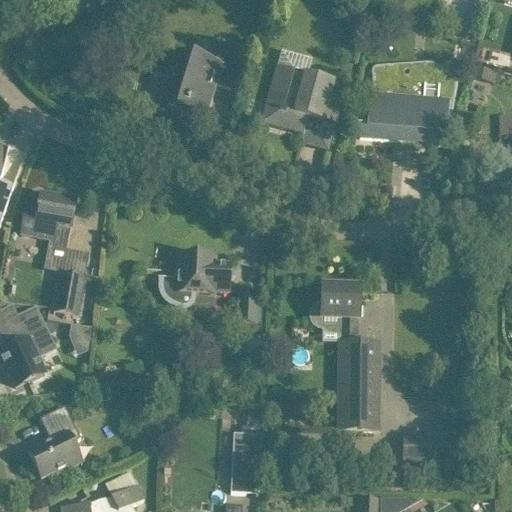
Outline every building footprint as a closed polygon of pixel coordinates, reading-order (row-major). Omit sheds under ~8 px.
[(232,93),(238,74),(244,55),(220,47),(215,66),(176,53),(169,76),(170,76),(171,73),(177,75),(166,110),(205,122),(201,133),(202,134),(216,88),(232,93)] [(336,129),(342,104),(330,100),(334,85),(277,69),(262,126),(284,132),(286,124),(305,129),(307,121),(336,129)] [(476,81),(493,85),(495,74),(478,70),(476,81)] [(433,147),(435,116),(441,117),(444,85),(378,79),(376,104),(361,103),(358,141),(433,147)] [(511,118),(498,119),(499,138),(510,138),(511,167),(511,118)] [(0,227),(13,190),(0,186),(3,174),(0,173),(0,227)] [(25,214),(21,238),(49,243),(54,244),(52,251),(65,254),(66,254),(70,234),(72,226),(76,206),(40,200),(37,216),(25,214)] [(161,281),(160,290),(161,296),(166,303),(172,308),(181,311),(186,310),(191,307),(192,304),(193,297),(214,297),(214,295),(229,295),(230,267),(215,267),(215,261),(202,260),(177,259),(176,282),(161,281)] [(51,315),(77,321),(84,280),(61,276),(59,276),(51,315)] [(358,323),(358,312),(359,292),(323,291),(322,307),(319,307),(314,310),(311,313),(309,317),(309,321),(311,326),(314,330),(318,331),(323,332),(341,333),(341,346),(339,346),(338,434),(379,436),(380,348),(356,347),(357,323),(358,323)] [(256,295),(240,295),(239,327),(255,327),(256,295)] [(38,363),(28,341),(44,333),(35,313),(0,330),(0,340),(7,355),(5,356),(0,358),(15,391),(45,377),(38,363)] [(74,329),(73,341),(89,343),(91,332),(74,329)] [(245,342),(243,358),(251,359),(251,356),(262,358),(263,344),(245,342)] [(56,479),(74,470),(82,467),(73,448),(80,442),(65,410),(39,422),(50,445),(28,456),(41,483),(55,476),(56,479)] [(247,414),(247,430),(261,431),(262,415),(247,414)] [(403,437),(401,467),(454,469),(455,439),(403,437)] [(232,469),(230,496),(258,498),(260,471),(261,439),(246,438),(233,438),(232,469)] [(137,489),(135,490),(111,502),(90,508),(61,511),(130,511),(129,510),(143,504),(137,489)] [(360,502),(359,511),(376,511),(377,503),(360,502)] [(380,502),(379,511),(408,511),(412,510),(407,502),(380,502)]
